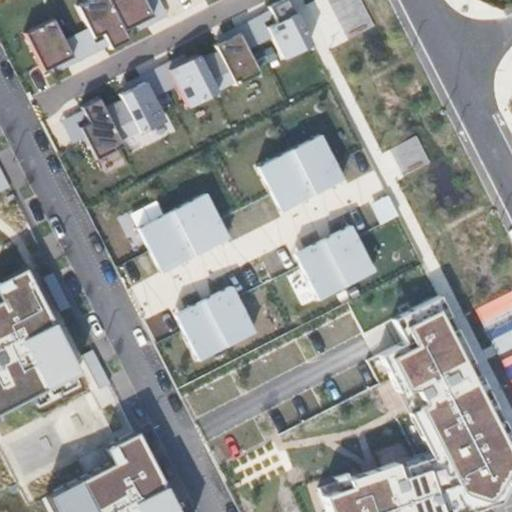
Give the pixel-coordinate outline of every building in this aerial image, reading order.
[(123,30),(107,0),(88,0),(76,6),(87,28),(92,38),(102,33),(104,39),(108,45),(110,49),(128,40),(123,30)] [(107,0),(123,30),(135,24),(151,16),(142,0),(107,0)] [(158,0),(142,0),(151,16),(135,24),(138,30),(167,15),(158,0)] [(310,45),(287,0),(280,0),(267,7),(269,10),(272,17),(275,22),(266,27),(271,37),(282,59),(310,45)] [(272,17),(269,10),(247,21),(259,43),(271,37),(266,27),(263,22),(272,17)] [(62,41),(51,19),(23,33),(42,71),(54,66),(71,57),(62,41)] [(215,38),(218,43),(238,33),(247,50),(259,43),(247,21),(215,38)] [(86,56),(108,45),(104,39),(95,43),(92,38),(87,28),(75,34),(86,56)] [(233,84),(258,72),(247,50),(238,33),(218,43),(214,46),(217,52),(199,61),(214,90),(232,81),(233,84)] [(86,56),(75,34),(62,41),(71,57),(54,66),(57,71),(86,56)] [(152,70),(163,92),(175,86),(167,70),(186,60),(183,54),(152,70)] [(199,61),(196,55),(186,60),(167,70),(175,86),(186,106),(215,92),(214,90),(199,61)] [(143,82),(151,98),(163,92),(152,70),(120,86),(123,92),(143,82)] [(123,92),(118,94),(121,100),(103,109),(119,140),(137,131),(139,134),(163,122),(151,98),(143,82),(123,92)] [(84,138),(95,159),(122,145),(119,140),(103,109),(98,98),(80,107),(82,111),(85,118),(88,123),(78,128),(84,138)] [(60,122),(71,144),(84,138),(78,128),(76,122),(85,118),(82,111),(60,122)] [(0,410),(73,373),(19,268),(0,278),(3,285),(0,286),(0,410)] [(40,279),(57,312),(67,306),(50,273),(40,279)] [(90,350),(80,355),(97,389),(107,383),(90,350)] [(173,511),(132,431),(107,444),(115,459),(107,463),(51,492),(61,511),(173,511)] [(99,448),(107,463),(115,459),(107,444),(99,448)] [(61,511),(51,492),(37,499),(43,511),(61,511)]
